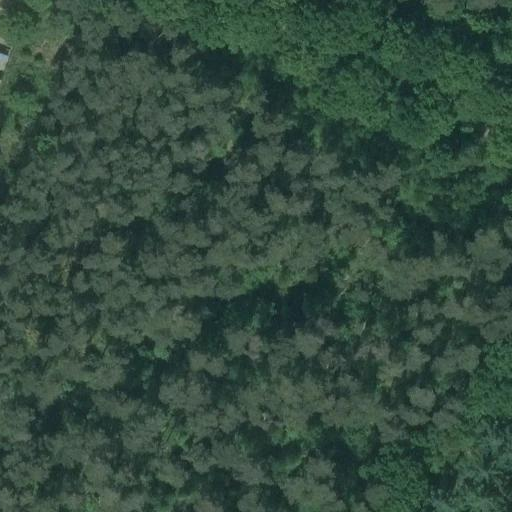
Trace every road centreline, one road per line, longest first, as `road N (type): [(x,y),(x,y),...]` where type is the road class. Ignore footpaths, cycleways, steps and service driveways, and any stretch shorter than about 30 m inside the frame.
road 1 (track): [(153,0),(239,25),(363,46),(511,109)]
road 2 (track): [(367,511),(511,339)]
